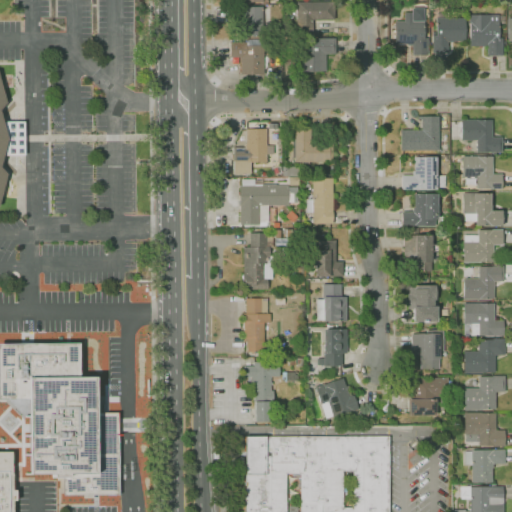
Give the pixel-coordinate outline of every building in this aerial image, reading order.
[(312,34),(296,34),(296,2),(334,2),(334,19),(312,20),(312,34)] [(243,35),(242,20),(236,20),(236,7),(262,7),(263,35),(243,35)] [(427,55),(407,55),(407,54),(412,54),(411,45),(406,45),(406,44),(395,44),(394,21),(403,21),(403,12),(411,12),(411,16),(423,16),(423,38),(427,38),(427,55)] [(447,53),(432,53),(432,35),(435,35),(435,13),(447,13),(447,18),(464,18),(464,41),(453,41),(453,42),(447,42),(447,53)] [(502,56),(486,56),(486,46),(469,46),(469,24),(468,24),(468,15),(504,15),(504,21),(497,21),(497,22),(498,22),(498,38),(502,38),(502,56)] [(300,72),(300,43),(317,43),(317,39),(334,38),(335,54),(325,54),(325,71),(300,72)] [(263,75),(240,75),(240,63),(239,63),(239,57),(231,57),(231,62),(229,62),(229,40),(263,40),(263,75)] [(0,85),(5,103),(0,108),(0,116),(2,122),(23,122),(24,155),(2,155),(0,163),(0,168),(6,174),(0,195),(0,85)] [(400,151),(400,130),(421,130),(421,119),(416,119),(416,117),(437,116),(438,150),(400,151)] [(501,152),(476,152),(476,140),(461,140),(460,127),(458,127),(458,122),(460,122),(460,120),(491,120),(491,137),(501,137),(501,152)] [(308,169),(301,169),(301,162),(294,162),(294,160),(287,160),(287,145),(284,145),(284,134),(288,134),(288,130),(295,130),(295,127),(310,127),(310,143),(331,143),(331,161),(308,162),(308,169)] [(233,173),(233,148),(244,148),(243,143),(245,143),(245,129),(266,129),(266,146),(273,146),(273,154),(266,154),(266,162),(249,162),(249,173),(233,173)] [(501,188),(476,189),(476,188),(463,188),(463,177),(461,177),(461,156),(492,156),(492,174),(501,174),(501,188)] [(400,190),(400,175),(412,175),(412,171),(413,171),(413,157),(435,157),(435,175),(444,175),(444,187),(435,188),(435,190),(400,190)] [(272,175),(272,167),(280,166),(280,174),(272,175)] [(299,176),(281,176),(281,167),(299,167),(299,176)] [(332,224),(312,224),(312,212),(306,212),(305,200),(312,200),(312,179),(332,178),(332,224)] [(259,224),(240,225),(240,207),(238,207),(238,186),(241,186),(241,179),(253,179),(253,186),(261,186),(261,184),(276,184),(276,185),(288,185),(288,205),(267,205),(268,222),(259,222),(259,224)] [(401,227),(401,212),(412,212),(412,207),(414,207),(413,194),(436,193),(436,219),(434,220),(434,226),(401,227)] [(500,226),(474,226),(474,222),(463,222),(463,213),(461,213),(461,193),(492,193),(492,211),(500,211),(500,226)] [(462,263),(462,242),(463,242),(463,235),(477,235),(477,230),(501,229),(501,244),(492,245),(492,262),(462,263)] [(266,290),(242,290),(242,274),(242,248),(249,248),(249,233),(265,233),(265,237),(271,237),(271,247),(268,247),(268,257),(265,257),(265,263),(262,263),(262,266),(264,266),(264,268),(262,268),(262,270),(263,270),(263,274),(262,274),(262,279),(266,279),(266,290)] [(430,271),(411,271),(411,258),(403,258),(403,235),(430,235),(430,271)] [(342,276),(313,276),(314,240),(334,240),(334,261),(342,261),(342,276)] [(493,300),(463,300),(463,279),(477,279),(477,267),(491,267),(491,266),(503,266),(502,281),(493,281),(493,300)] [(316,321),(315,299),(322,299),(322,285),(340,285),(340,297),(345,297),(345,321),(322,321),(322,320),(316,321)] [(411,322),(411,309),(406,309),(406,285),(434,285),(435,322),(411,322)] [(245,352),(245,342),(243,342),(243,329),(242,329),(242,314),(245,314),(245,299),(260,298),(261,314),(270,314),(270,322),(263,323),(263,352),(245,352)] [(502,335),(471,335),(471,324),(462,324),(462,303),(493,303),(493,320),(502,320),(502,335)] [(323,366),(322,325),(337,325),(337,329),(346,329),(346,354),(341,354),(341,366),(323,366)] [(419,369),(419,356),(410,356),(410,334),(425,334),(425,330),(443,330),(443,352),(438,352),(438,369),(419,369)] [(463,374),(462,351),(470,351),(470,343),(477,343),(477,340),(503,339),(504,355),(494,355),(494,373),(463,374)] [(62,495),(62,477),(52,477),(52,475),(28,475),(27,399),(0,399),(0,343),(77,343),(78,377),(93,377),(93,413),(117,413),(117,466),(128,466),(129,478),(118,478),(118,495),(62,495)] [(253,422),(253,404),(250,404),(250,377),(243,377),(243,366),(253,366),(253,362),(263,362),(263,366),(278,366),(278,377),(270,377),(270,383),(272,383),(272,386),(270,386),(270,391),(273,391),(273,403),(268,403),(268,422),(253,422)] [(285,382),(281,382),(281,372),(285,372),(294,372),(293,373),(297,376),(297,377),(297,381),(285,381),(285,382)] [(463,410),(463,388),(478,388),(477,377),(491,377),(491,376),(504,376),(504,392),(494,392),(495,410),(463,410)] [(324,419),(314,386),(342,378),(344,387),(347,386),(350,396),(353,395),(358,410),(332,417),(324,419)] [(435,416),(408,416),(408,400),(411,400),(411,378),(447,378),(447,381),(451,381),(451,388),(447,388),(447,396),(440,396),(440,408),(435,408),(435,416)] [(504,446),(492,446),(492,445),(478,446),(478,442),(465,442),(465,435),(463,435),(463,413),(494,413),(494,430),(504,430),(504,446)] [(388,511),(244,511),(244,437),(388,437),(388,511)] [(492,482),(471,483),(471,465),(464,465),(464,452),(470,452),(470,450),(504,449),(504,464),(493,464),(493,468),(492,468),(492,482)] [(11,511),(0,511),(0,452),(11,452),(11,490),(15,490),(15,501),(11,501),(11,511)] [(451,511),(451,510),(464,510),(464,511),(469,511),(469,499),(459,499),(459,486),(469,486),(469,487),(502,487),(502,511),(451,511)]
